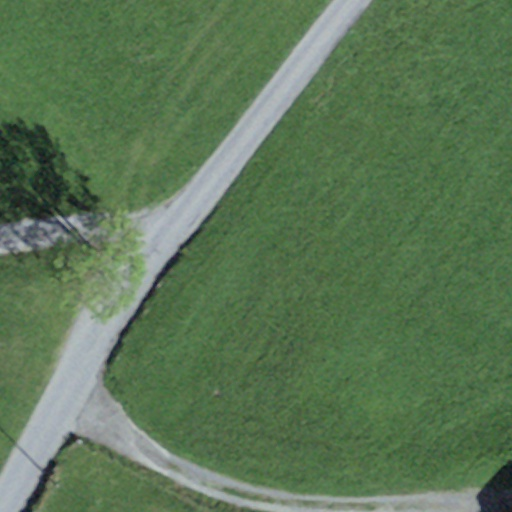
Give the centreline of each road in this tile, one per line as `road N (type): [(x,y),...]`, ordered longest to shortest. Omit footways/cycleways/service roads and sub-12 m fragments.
road 1 (unclassified): [(0,506),(113,302),(347,0)]
road 2 (track): [(511,494),(394,508),(253,498),(197,479),(121,435),(65,387)]
road 3 (track): [(0,240),(169,222)]
